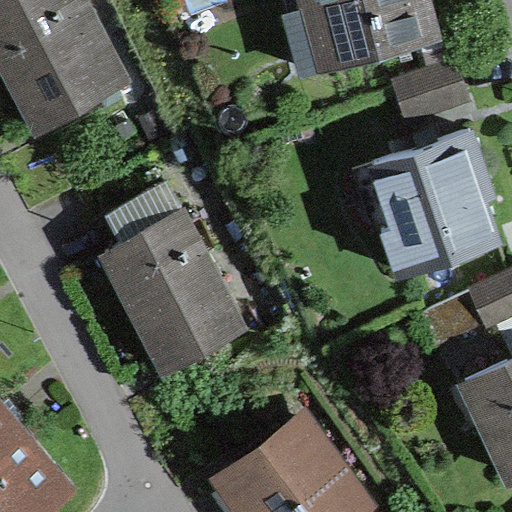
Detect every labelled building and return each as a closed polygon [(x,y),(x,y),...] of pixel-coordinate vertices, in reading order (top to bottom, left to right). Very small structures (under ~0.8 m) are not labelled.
[(0,0),(0,49),(40,124),(117,83),(72,0),(0,0)] [(289,12),(304,66),(330,59),(329,55),(420,30),(432,27),(424,0),(309,0),(311,5),(289,12)] [(442,24),(432,27),(420,30),(430,67),(452,60),(442,24)] [(454,59),(452,60),(430,67),(398,78),(410,112),(466,93),(454,59)] [(166,127),(155,105),(137,115),(148,136),(166,127)] [(136,132),(130,120),(118,126),(124,138),(136,132)] [(469,126),(374,160),(394,218),(384,222),(400,268),(497,234),(482,193),(492,190),(469,126)] [(178,172),(109,209),(124,237),(180,207),(183,211),(196,204),(178,172)] [(104,248),(166,363),(242,322),(183,211),(180,207),(124,237),(104,248)] [(511,267),(419,310),(435,343),(511,306),(511,267)] [(511,354),(467,376),(468,379),(480,373),(499,414),(487,420),(511,473),(511,472),(511,354)] [(0,511),(35,511),(70,482),(0,401),(0,511)] [(343,511),(363,498),(304,416),(231,468),(261,511),(343,511)]
